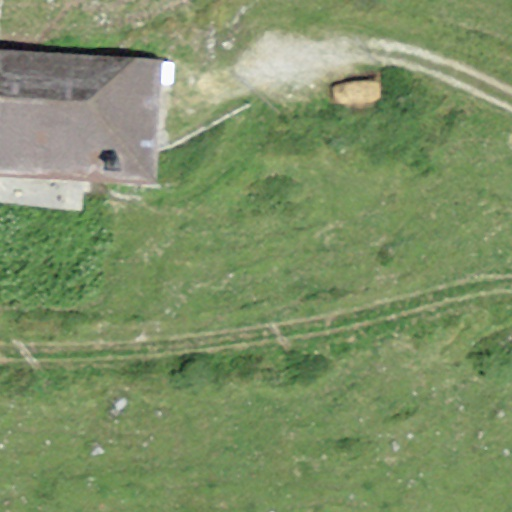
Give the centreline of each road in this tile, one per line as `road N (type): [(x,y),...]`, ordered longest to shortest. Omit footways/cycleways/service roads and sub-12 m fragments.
road 1 (track): [(511,294),(473,293),(319,329),(128,354),(0,357)]
road 2 (track): [(511,111),(447,79),(308,62),(203,98)]
